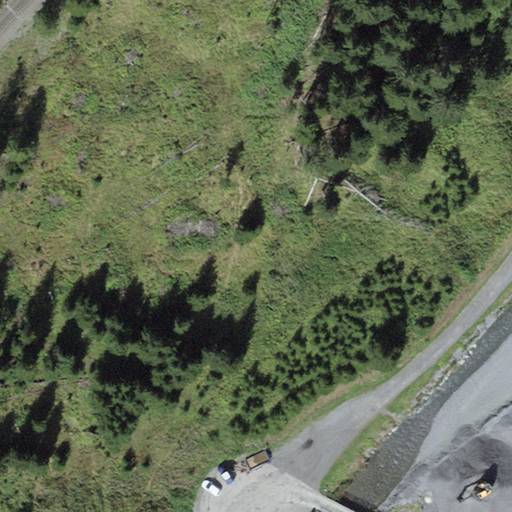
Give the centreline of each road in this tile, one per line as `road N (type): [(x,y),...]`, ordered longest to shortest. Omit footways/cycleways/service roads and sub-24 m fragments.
road 1 (unclassified): [(416,379),(263,493),(250,511)]
road 2 (track): [(511,271),(416,379)]
